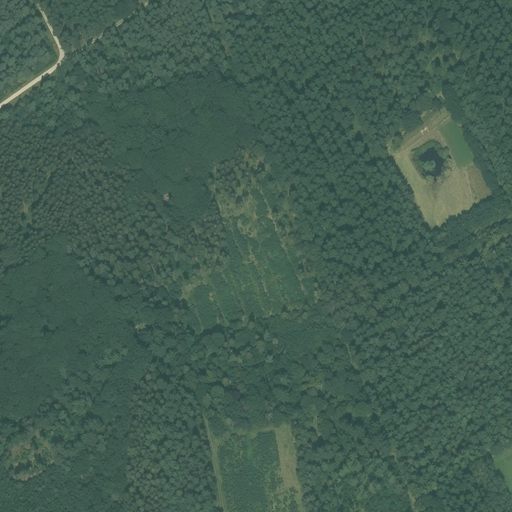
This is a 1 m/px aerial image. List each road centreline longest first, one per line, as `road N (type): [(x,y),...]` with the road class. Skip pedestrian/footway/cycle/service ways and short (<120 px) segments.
road 1 (track): [(417,511),(342,338),(245,396),(198,401)]
road 2 (track): [(207,436),(181,333),(166,326),(151,327),(0,415)]
road 3 (track): [(0,241),(74,372)]
road 4 (track): [(0,106),(70,55),(40,0)]
